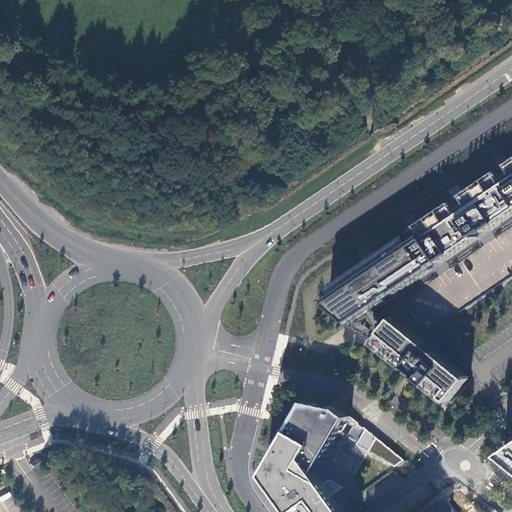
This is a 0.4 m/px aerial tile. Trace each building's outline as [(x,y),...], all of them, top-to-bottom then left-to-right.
[(411,233),(332,289),(340,299),(333,304),(354,322),(511,213),(511,165),(511,166),(511,171),(504,177),(501,173),(466,196),(468,200),(459,207),(456,203),(421,227),(424,231),(414,238),(411,233)] [(395,319),(378,341),(452,402),(471,380),(395,319)] [(276,459),(268,474),(295,511),(349,511),(335,492),(327,481),(326,480),(317,474),(351,415),(341,407),(308,400),(278,452),(279,453),(276,459)] [(405,459),(377,436),(369,450),(396,466),(405,459)] [(511,449),(503,455),(511,462),(511,449)] [(41,456),(32,462),(36,467),(44,462),(41,456)] [(331,479),(327,481),(335,492),(339,489),(344,486),(331,479)]
